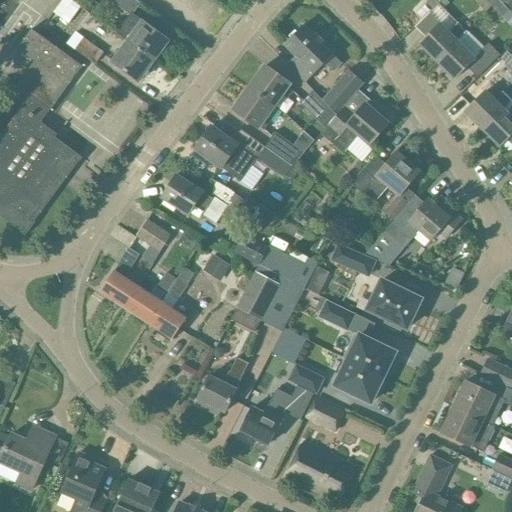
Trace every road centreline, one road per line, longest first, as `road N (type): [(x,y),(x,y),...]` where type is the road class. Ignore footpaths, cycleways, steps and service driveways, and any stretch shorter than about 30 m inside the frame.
road 1 (residential): [(69,260),(265,0)]
road 2 (residential): [(374,511),(503,239)]
road 3 (residential): [(503,239),(375,37),(333,0)]
road 4 (residential): [(312,511),(149,436),(67,355)]
